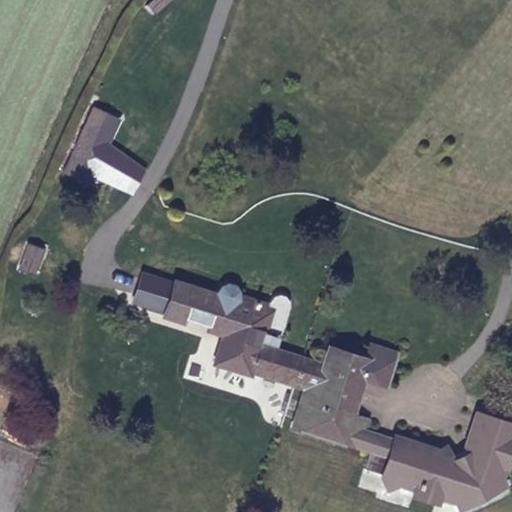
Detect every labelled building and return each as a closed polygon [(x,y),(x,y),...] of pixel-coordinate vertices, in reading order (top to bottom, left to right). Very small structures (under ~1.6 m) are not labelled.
[(122,106),(97,94),(68,158),(92,169),(122,106)] [(251,367),(265,372),(275,345),(268,343),(279,310),(240,295),(240,290),(239,286),(238,281),(229,278),(225,278),(223,279),(219,282),(216,287),(215,292),(147,267),(136,295),(165,305),(166,310),(223,328),(213,359),(250,373),(251,367)] [(371,344),(368,353),(381,357),(373,380),(383,383),(392,352),(371,344)] [(314,359),(303,354),(275,345),(265,372),(292,381),(296,370),(308,372),(314,359)] [(296,370),(292,381),(304,385),(290,422),(340,438),(347,416),(361,376),(373,380),(381,357),(368,353),(366,360),(329,349),(326,361),(314,359),(308,372),(296,370)] [(412,498),(431,503),(437,498),(452,503),(456,510),(502,488),(497,482),(511,440),(511,427),(476,415),(463,453),(453,459),(446,447),(436,454),(392,439),(382,473),(377,474),(385,491),(398,484),(415,490),(412,498)] [(347,416),(340,438),(357,445),(362,429),(364,421),(347,416)] [(360,469),(377,474),(382,473),(392,439),(362,429),(357,445),(369,449),(360,469)]
